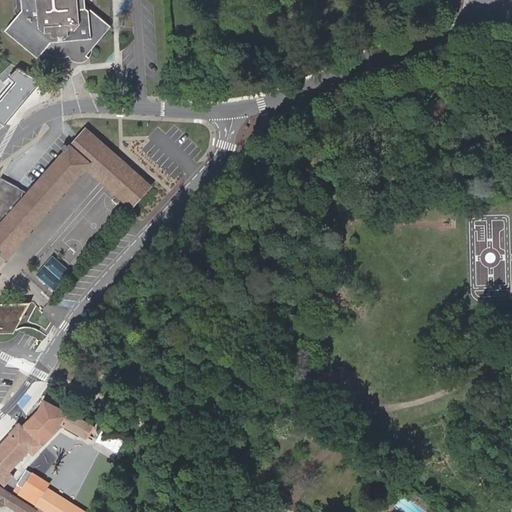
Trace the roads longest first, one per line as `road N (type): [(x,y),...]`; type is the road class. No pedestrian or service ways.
road 1 (tertiary): [(0,415),(90,296),(216,163),(234,111)]
road 2 (tertiary): [(234,111),(280,100),(479,17)]
road 3 (tertiary): [(0,146),(47,113),(74,106),(234,111)]
